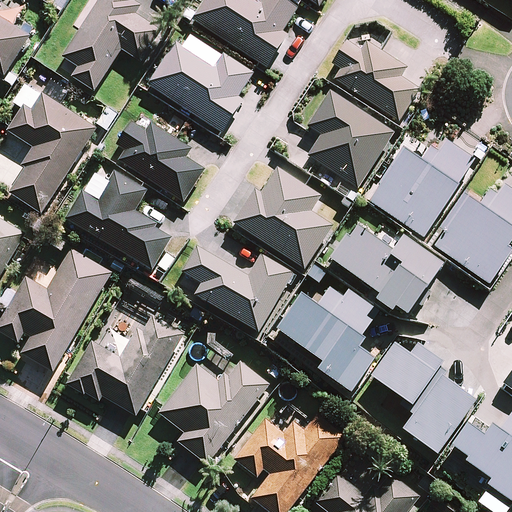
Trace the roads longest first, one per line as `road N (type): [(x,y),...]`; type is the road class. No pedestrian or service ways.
road 1 (unknown): [(365,0),(330,17),(191,230)]
road 2 (unknown): [(511,75),(378,0)]
